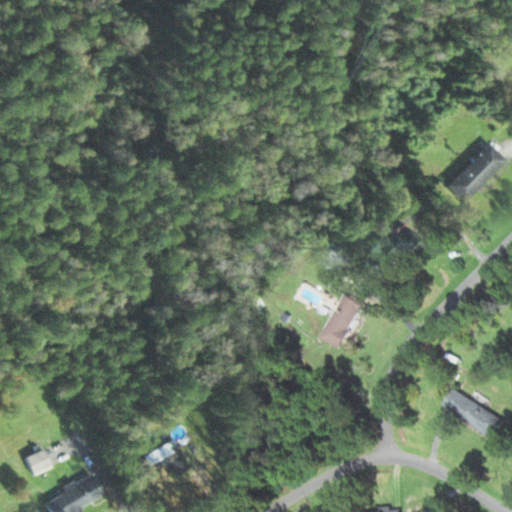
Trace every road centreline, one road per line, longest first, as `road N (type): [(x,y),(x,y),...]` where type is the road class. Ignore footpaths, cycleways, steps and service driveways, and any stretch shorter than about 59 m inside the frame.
road 1 (residential): [(266,511),(342,470),(387,456),(431,466),(509,511)]
road 2 (residential): [(387,456),(393,383),(415,336),(511,241)]
